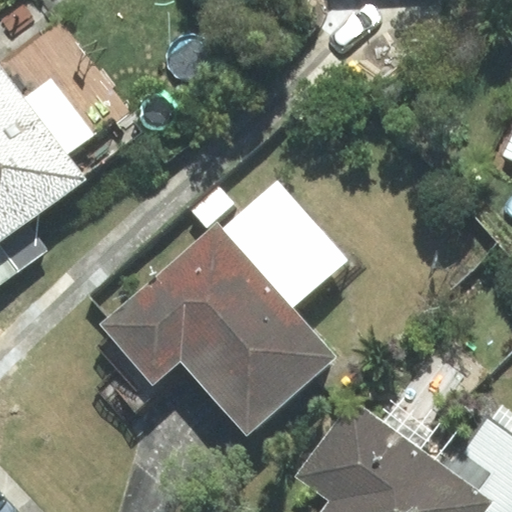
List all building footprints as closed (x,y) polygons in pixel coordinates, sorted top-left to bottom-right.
[(0,242),(28,222),(86,179),(67,153),(125,110),(61,24),(0,69),(0,242)] [(511,135),(502,155),(511,160),(511,135)] [(341,259),(275,184),(224,229),(220,223),(105,324),(153,379),(181,355),(248,431),(332,358),(287,306),(341,259)] [(219,187),(192,209),(207,226),(234,203),(219,187)] [(28,222),(0,242),(0,284),(48,250),(28,222)] [(480,511),(488,501),(447,472),(354,404),(302,475),(334,499),(324,511),(480,511)] [(447,472),(488,501),(480,511),(511,511),(511,435),(488,417),(447,472)]
